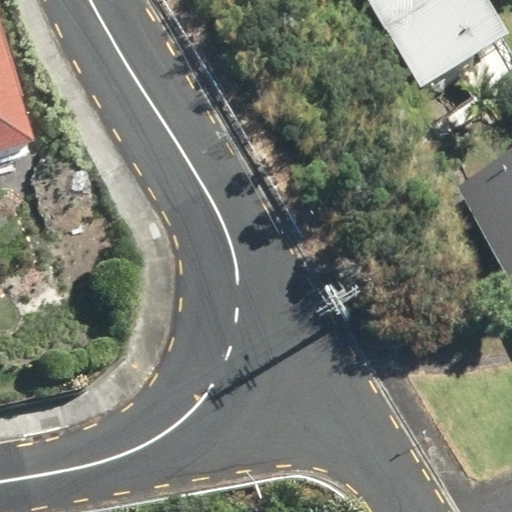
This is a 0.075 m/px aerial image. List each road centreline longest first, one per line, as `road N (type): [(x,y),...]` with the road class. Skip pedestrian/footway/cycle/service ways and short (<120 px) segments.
road 1 (residential): [(96,0),(303,381)]
road 2 (residential): [(303,381),(78,468),(0,481)]
road 3 (residential): [(393,511),(303,381)]
